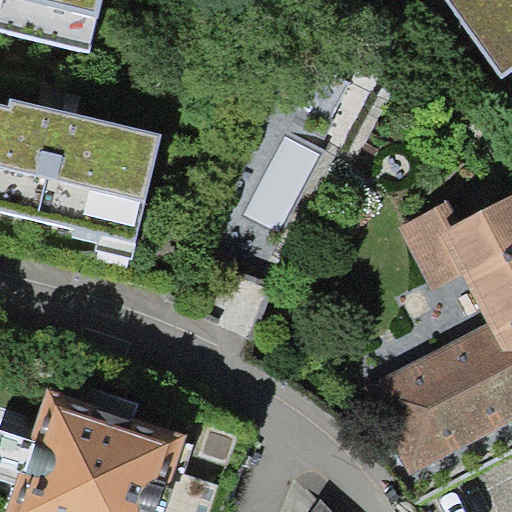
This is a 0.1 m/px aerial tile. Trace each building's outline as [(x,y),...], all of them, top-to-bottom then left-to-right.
[(0,0),(0,22),(94,44),(104,0),(0,0)] [(511,0),(447,0),(503,81),(511,74),(511,0)] [(0,101),(0,212),(138,244),(160,140),(50,114),(0,101)] [(473,296),(486,322),(353,388),(410,502),(511,451),(511,198),(440,234),(432,217),(399,233),(439,313),(473,296)] [(48,386),(11,511),(156,511),(182,425),(105,403),(48,386)] [(328,511),(317,501),(309,511),(328,511)]
